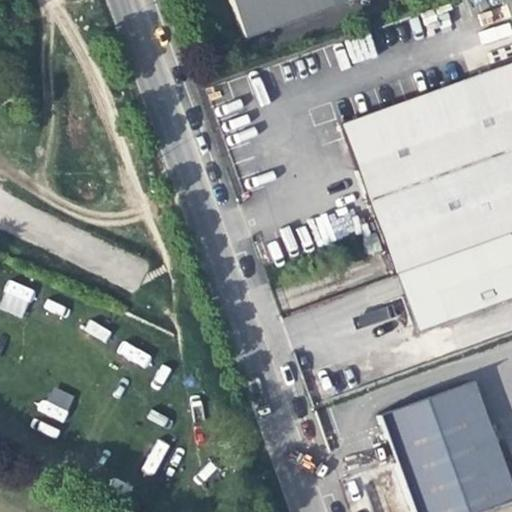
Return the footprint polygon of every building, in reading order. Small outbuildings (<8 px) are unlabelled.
[(222,0),(236,40),(348,0),(222,0)] [(365,220),(385,278),(413,268),(511,232),(511,62),(332,126),(365,220)] [(511,293),(511,232),(413,268),(433,322),(511,293)] [(413,268),(385,278),(394,303),(404,332),(433,322),(413,268)] [(0,297),(0,309),(22,318),(33,290),(8,279),(0,297)] [(90,319),(84,329),(103,341),(109,332),(90,319)] [(117,354),(145,366),(149,355),(122,343),(117,354)] [(472,511),(503,501),(461,384),(368,418),(383,458),(402,511),(472,511)] [(54,387),(48,402),(67,410),(73,395),(54,387)] [(511,511),(511,498),(503,501),(472,511),(511,511)]
